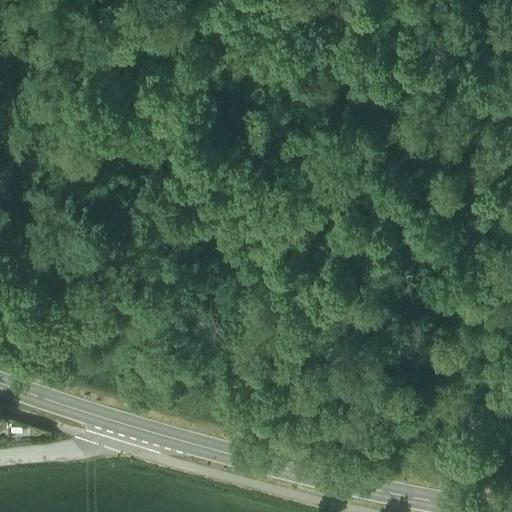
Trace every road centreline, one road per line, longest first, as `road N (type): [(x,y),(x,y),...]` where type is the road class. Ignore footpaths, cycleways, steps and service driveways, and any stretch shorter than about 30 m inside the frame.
road 1 (secondary): [(135,431),(474,511)]
road 2 (secondary): [(0,386),(135,431)]
road 3 (residential): [(135,431),(79,453),(0,463)]
